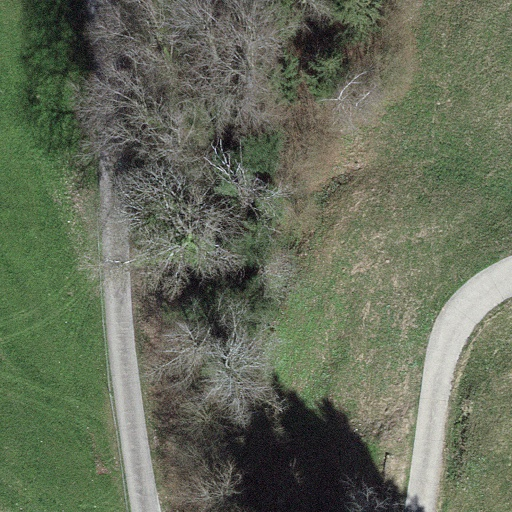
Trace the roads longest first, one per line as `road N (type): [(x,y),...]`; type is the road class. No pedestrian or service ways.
road 1 (track): [(99,0),(126,333),(154,511)]
road 2 (track): [(428,511),(446,336),(511,287)]
